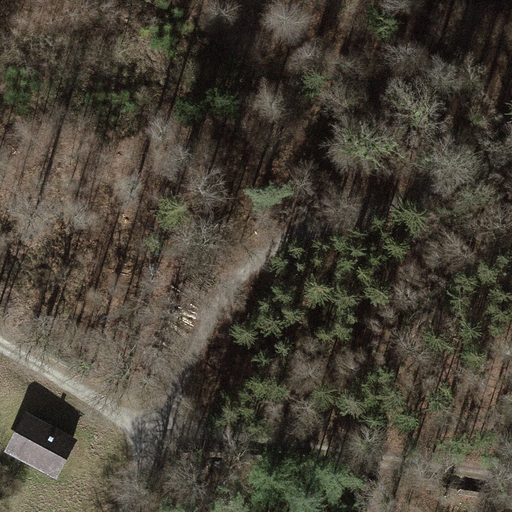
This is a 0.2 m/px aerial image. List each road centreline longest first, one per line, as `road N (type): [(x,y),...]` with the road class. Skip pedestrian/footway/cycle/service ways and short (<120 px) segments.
road 1 (track): [(124,511),(171,428),(199,326),(258,258),(327,226),(463,184),(511,155)]
road 2 (track): [(511,478),(171,428)]
road 3 (track): [(0,331),(171,428)]
